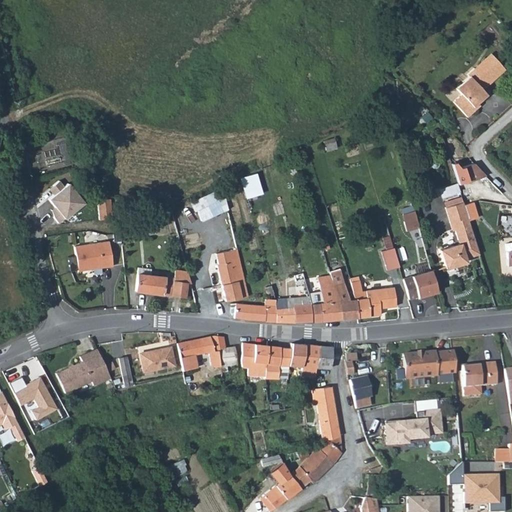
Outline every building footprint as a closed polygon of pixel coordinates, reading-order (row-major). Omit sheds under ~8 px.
[(466,116),(476,108),(473,105),(477,101),(486,93),(482,89),(488,83),(485,80),(492,74),(498,74),(504,68),(491,53),(475,68),(474,67),(467,73),(469,75),(456,87),(461,92),(453,101),(466,116)] [(488,83),(498,74),(492,74),(485,80),(488,83)] [(374,127),(359,132),(361,137),(375,133),(374,127)] [(335,147),(332,138),(323,141),(325,150),(335,147)] [(483,174),(471,162),(459,165),(464,180),(483,174)] [(254,174),(238,179),(243,198),(259,194),(254,174)] [(53,194),(47,199),(54,208),(51,210),(53,217),(58,223),(83,203),(67,183),(63,186),(61,182),(50,191),(53,194)] [(458,182),(438,185),(440,195),(460,192),(458,182)] [(195,210),(199,221),(226,209),(221,188),(187,202),(191,212),(195,210)] [(96,200),(98,219),(109,217),(107,198),(96,200)] [(467,216),(462,201),(445,206),(449,221),(452,221),(467,216)] [(418,227),(413,211),(401,214),(406,230),(418,227)] [(467,216),(452,221),(454,227),(469,223),(467,216)] [(464,257),(478,253),(469,223),(454,227),(458,242),(439,247),(444,266),(465,261),(464,257)] [(110,267),(107,242),(73,247),(76,272),(110,267)] [(392,247),(380,250),(385,270),(397,266),(392,247)] [(213,266),(224,301),(246,295),(232,248),(212,255),(215,265),(213,266)] [(138,267),(137,275),(149,276),(150,269),(138,267)] [(339,318),(355,316),(353,298),(347,299),(346,292),(338,268),(332,270),(328,271),(329,274),(335,294),(339,318)] [(186,298),(188,284),(190,285),(187,272),(174,270),(173,279),(149,276),(137,275),(135,292),(186,298)] [(436,291),(430,270),(401,278),(407,298),(436,291)] [(303,278),(302,272),(293,274),(295,280),(303,278)] [(311,321),(339,318),(335,294),(329,274),(317,277),(321,301),(317,302),(313,289),(306,290),(308,295),(309,301),(309,303),(311,321)] [(358,279),(349,281),(352,291),(353,298),(355,316),(378,314),(378,308),(393,305),(391,287),(362,291),(358,279)] [(271,288),(270,285),(265,287),(266,293),(269,293),(270,295),(273,294),(271,288)] [(271,288),(273,294),(274,298),(280,298),(276,286),(271,288)] [(309,301),(308,295),(286,297),(287,306),(309,303),(309,301)] [(292,322),(311,321),(309,303),(287,306),(286,297),(280,298),(274,298),(275,321),(292,322)] [(235,302),(233,317),(262,320),(275,321),(274,298),(264,299),(264,305),(235,302)] [(236,365),(234,347),(225,347),(223,337),(212,336),(176,343),(182,371),(197,368),(194,355),(207,353),(217,351),(218,355),(217,355),(217,360),(209,361),(211,368),(236,365)] [(264,377),(267,346),(241,343),(239,361),(241,368),(246,369),(246,376),(264,377)] [(301,367),(303,345),(290,343),(289,349),(287,366),(301,367)] [(316,357),(317,346),(303,345),(301,367),(300,377),(313,378),(314,368),(316,357)] [(287,366),(289,349),(267,346),(264,377),(286,380),(287,366)] [(316,357),(330,358),(331,347),(317,346),(316,357)] [(172,366),(169,348),(139,354),(142,372),(172,366)] [(110,379),(96,349),(78,357),(81,363),(55,374),(65,394),(90,383),(93,387),(110,379)] [(217,351),(207,353),(209,361),(217,360),(217,355),(218,355),(217,351)] [(401,355),(404,380),(434,377),(434,375),(453,373),(451,351),(432,353),(432,351),(401,355)] [(356,353),(346,354),(347,363),(345,364),(348,376),(353,375),(350,363),(357,362),(356,353)] [(123,387),(131,386),(125,357),(118,359),(123,387)] [(329,370),(330,358),(316,357),(314,368),(329,370)] [(462,368),(465,396),(481,394),(480,387),(496,386),(494,364),(462,368)] [(511,368),(503,370),(508,405),(511,404),(511,368)] [(21,376),(8,382),(28,419),(53,405),(38,378),(25,384),(21,376)] [(365,377),(349,381),(355,409),(370,406),(368,399),(370,398),(365,377)] [(330,387),(311,390),(311,405),(314,405),(332,402),(330,387)] [(4,389),(0,390),(0,425),(3,424),(6,430),(11,428),(18,443),(28,438),(4,389)] [(384,423),(386,445),(395,444),(395,445),(405,444),(405,440),(424,438),(424,435),(440,433),(437,400),(413,403),(415,422),(403,423),(403,421),(384,423)] [(325,439),(338,437),(332,402),(314,405),(320,440),(325,439)] [(319,450),(332,464),(340,454),(338,437),(325,439),(319,450)] [(298,460),(307,456),(305,449),(308,447),(307,442),(301,444),(303,449),(295,452),(298,460)] [(298,467),(289,474),(300,489),(308,481),(310,480),(312,483),(332,464),(319,450),(317,448),(298,467)] [(494,463),(507,463),(507,451),(494,450),(494,463)] [(277,455),(260,458),(262,466),(281,462),(277,455)] [(173,474),(188,470),(184,458),(170,463),(173,474)] [(461,462),(447,476),(448,486),(463,485),(462,475),(461,462)] [(261,498),(270,509),(273,507),(275,509),(300,489),(289,474),(282,463),(271,472),(279,483),(263,495),(264,496),(261,498)] [(497,475),(462,475),(463,485),(464,503),(487,502),(487,511),(503,511),(503,498),(497,498),(497,475)] [(375,498),(377,477),(372,476),(370,486),(368,486),(366,497),(375,498)] [(438,511),(438,497),(407,498),(407,511),(438,511)] [(378,511),(377,501),(365,500),(361,509),(361,511),(378,511)]
